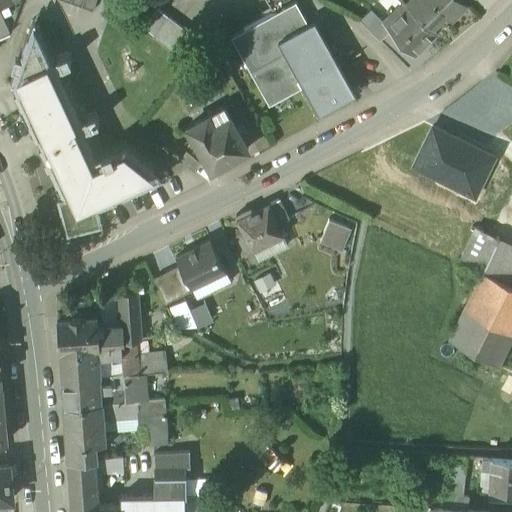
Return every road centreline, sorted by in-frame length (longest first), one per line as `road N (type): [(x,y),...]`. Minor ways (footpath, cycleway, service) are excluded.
road 1 (residential): [(24,283),(106,255),(272,176),(413,100),(511,20)]
road 2 (secondary): [(49,511),(24,283)]
